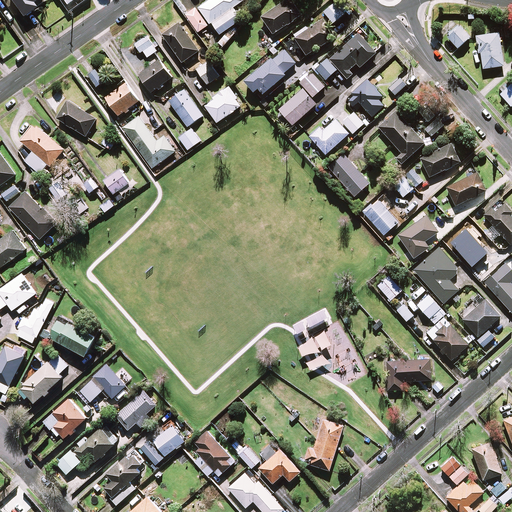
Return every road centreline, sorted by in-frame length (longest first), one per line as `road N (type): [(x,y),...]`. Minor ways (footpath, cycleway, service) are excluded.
road 1 (residential): [(336,511),(511,356)]
road 2 (residential): [(0,92),(130,0)]
road 3 (residential): [(420,48),(511,153)]
